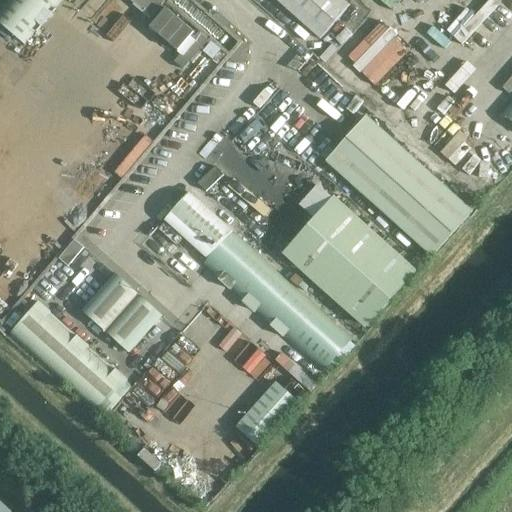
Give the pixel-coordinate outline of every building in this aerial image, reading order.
[(63,0),(5,0),(0,6),(0,24),(25,46),(63,0)] [(143,0),(157,11),(166,0),(131,0),(135,3),(137,0),(143,0)] [(347,13),(332,0),(268,0),(316,45),(347,13)] [(473,211),(367,116),(335,152),(329,146),(321,155),(327,161),(327,162),(432,257),(473,211)] [(314,218),(284,252),(369,328),(417,274),(318,186),(300,206),(314,218)] [(189,193),(165,221),(208,259),(203,265),(327,375),(356,342),(189,193)] [(115,275),(82,312),(130,354),(163,316),(115,275)] [(128,380),(40,302),(10,335),(98,413),(128,380)] [(301,404),(276,382),(236,427),(261,449),(301,404)]
